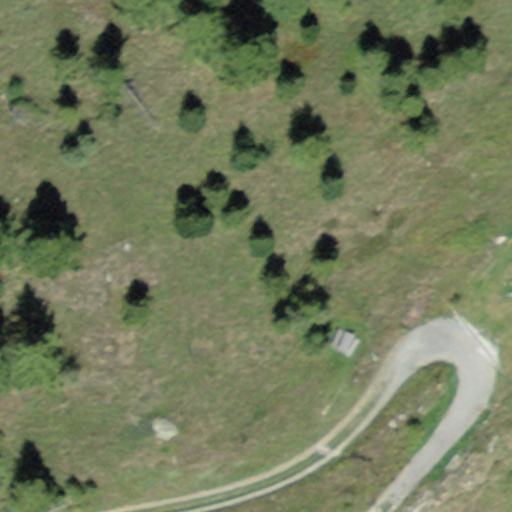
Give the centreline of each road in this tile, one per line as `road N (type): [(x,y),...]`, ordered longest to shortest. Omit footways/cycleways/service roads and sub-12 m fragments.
road 1 (track): [(493,348),(485,333),(460,324),(429,334),(327,448),(109,511)]
road 2 (track): [(386,511),(489,397),(493,348)]
